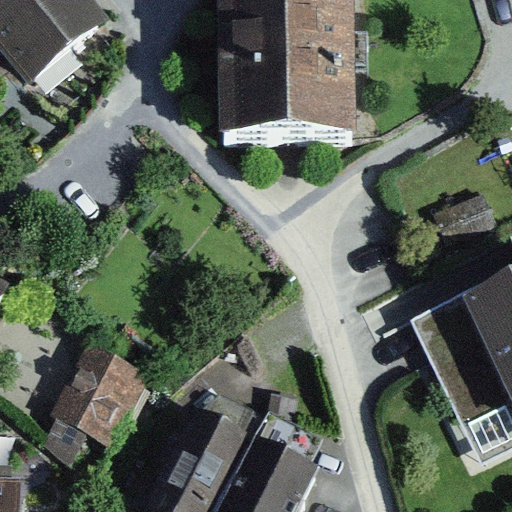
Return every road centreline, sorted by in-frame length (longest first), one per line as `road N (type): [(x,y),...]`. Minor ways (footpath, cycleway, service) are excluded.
road 1 (residential): [(143,91),(290,240),(336,338),(379,511)]
road 2 (residential): [(0,197),(73,160),(143,91)]
